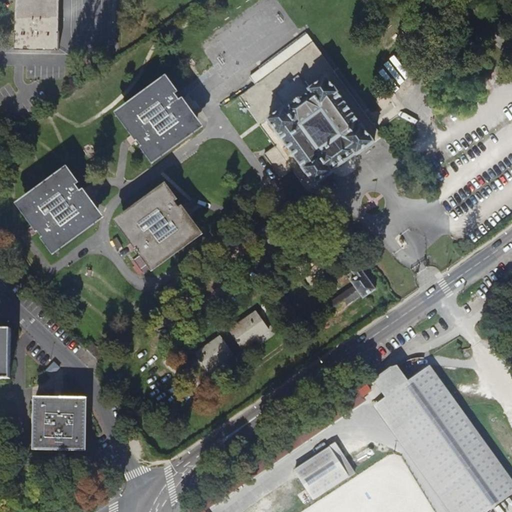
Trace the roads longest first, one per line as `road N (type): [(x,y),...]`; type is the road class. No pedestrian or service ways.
road 1 (secondary): [(149,511),(231,431),(511,234)]
road 2 (residential): [(148,511),(91,382),(0,292)]
